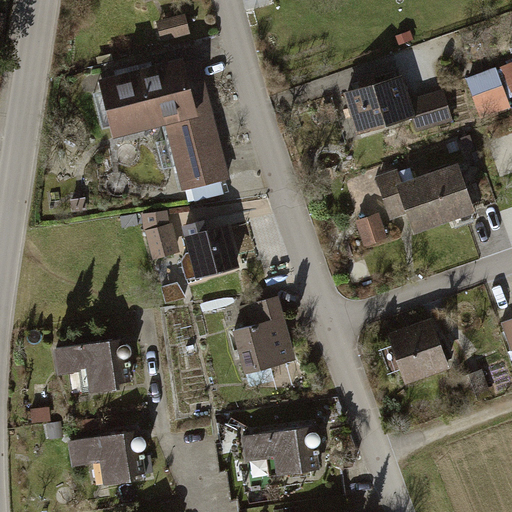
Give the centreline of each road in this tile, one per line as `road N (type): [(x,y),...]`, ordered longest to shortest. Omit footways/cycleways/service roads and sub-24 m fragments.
road 1 (residential): [(232,0),(334,319)]
road 2 (tertiary): [(0,286),(42,0)]
road 3 (residential): [(511,258),(334,319)]
road 4 (residential): [(334,319),(382,459)]
road 5 (track): [(382,459),(511,413)]
